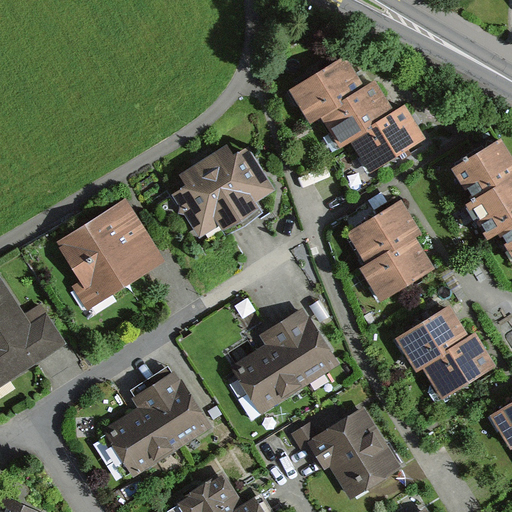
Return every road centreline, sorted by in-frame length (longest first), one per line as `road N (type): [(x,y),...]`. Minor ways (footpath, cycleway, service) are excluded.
road 1 (residential): [(94,511),(47,437),(60,399),(269,265)]
road 2 (track): [(256,47),(210,125),(0,248)]
road 3 (primary): [(511,82),(364,0)]
